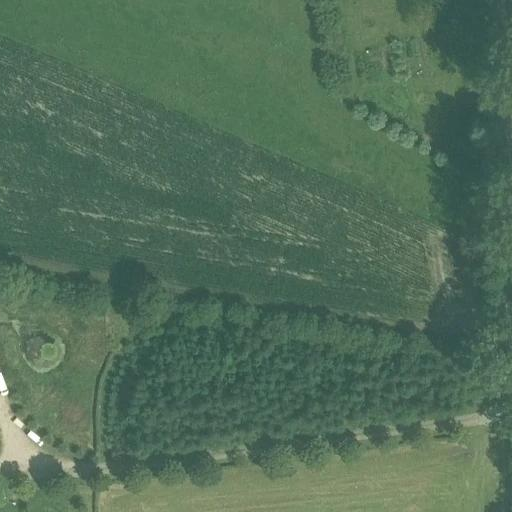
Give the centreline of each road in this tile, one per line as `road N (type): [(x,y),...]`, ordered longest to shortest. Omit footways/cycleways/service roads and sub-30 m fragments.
road 1 (unclassified): [(0,477),(106,472),(511,414)]
road 2 (unclassified): [(511,280),(493,0)]
